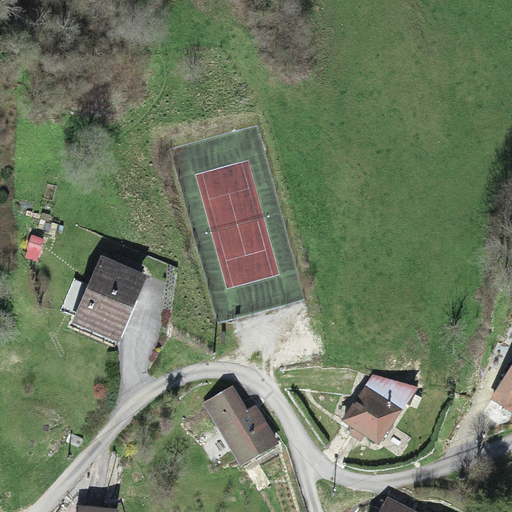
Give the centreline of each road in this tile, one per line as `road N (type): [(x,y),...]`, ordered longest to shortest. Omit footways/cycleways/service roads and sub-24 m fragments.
road 1 (residential): [(41,511),(137,404),(202,372),(225,370),(264,388),(311,456)]
road 2 (residential): [(311,456),(339,476),(395,480),(511,443)]
